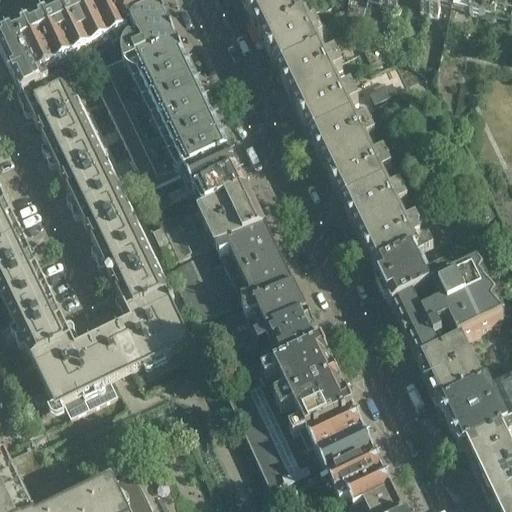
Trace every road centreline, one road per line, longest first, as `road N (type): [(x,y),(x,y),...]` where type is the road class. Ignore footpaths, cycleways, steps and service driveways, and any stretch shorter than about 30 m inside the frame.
road 1 (tertiary): [(450,511),(203,0)]
road 2 (residential): [(90,310),(0,122)]
